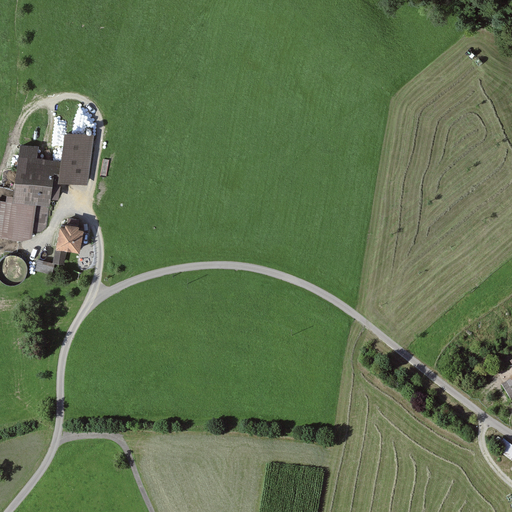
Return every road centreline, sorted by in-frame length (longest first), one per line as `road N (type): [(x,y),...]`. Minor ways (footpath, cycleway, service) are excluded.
road 1 (unclassified): [(511,483),(481,441),(483,416),(358,314),(266,269),(176,266),(103,291),(83,307),(60,366),(59,434),(7,511)]
road 2 (track): [(59,434),(121,439),(154,511)]
